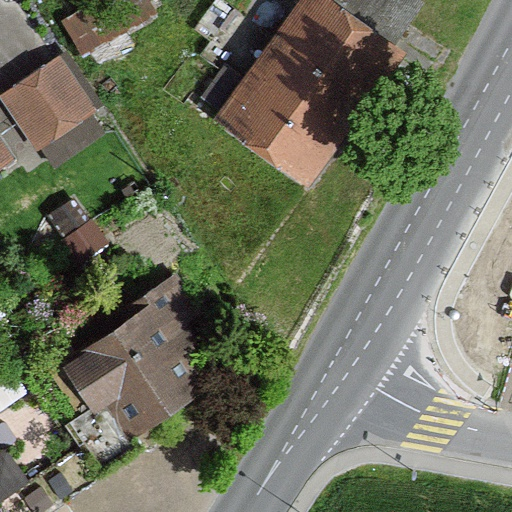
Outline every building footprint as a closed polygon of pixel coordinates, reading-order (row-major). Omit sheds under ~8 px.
[(106,0),(58,27),(75,56),(150,14),(142,0),(106,0)] [(402,0),(304,0),(217,121),(313,189),(413,49),(383,27),(402,0)] [(127,63),(147,91),(195,57),(174,29),(127,63)] [(92,119),(50,61),(0,96),(0,104),(38,158),(92,119)] [(0,177),(13,169),(0,148),(0,177)] [(227,353),(180,275),(129,306),(137,320),(69,360),(98,410),(126,393),(147,427),(201,394),(190,375),(227,353)]
